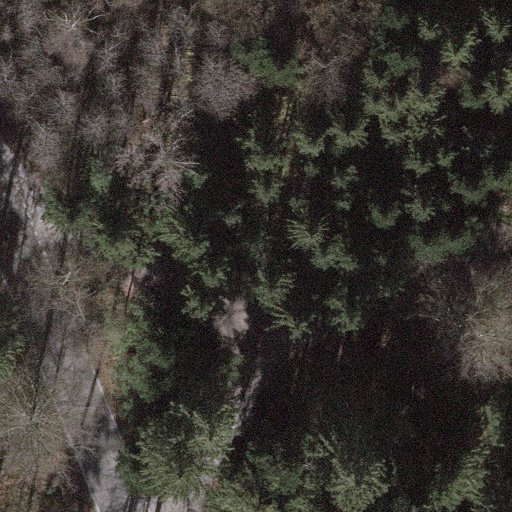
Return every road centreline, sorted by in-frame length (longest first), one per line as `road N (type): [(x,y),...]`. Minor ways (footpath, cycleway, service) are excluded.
road 1 (track): [(164,511),(223,372),(333,291),(511,230)]
road 2 (tertiary): [(126,511),(0,190)]
